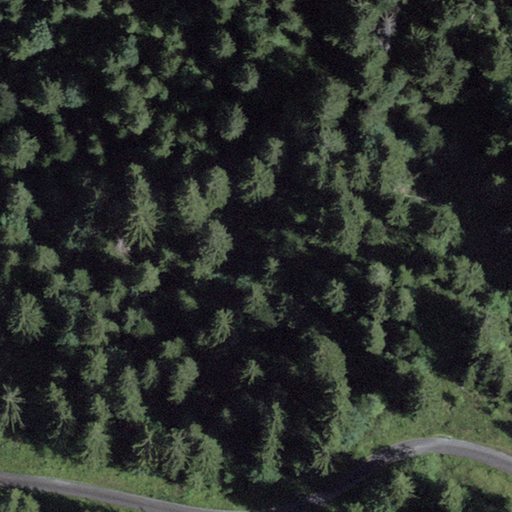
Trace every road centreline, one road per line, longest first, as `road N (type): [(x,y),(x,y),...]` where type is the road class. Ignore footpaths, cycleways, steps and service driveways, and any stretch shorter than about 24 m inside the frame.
road 1 (track): [(511,465),(455,446),(409,447),(283,511)]
road 2 (track): [(185,511),(0,479)]
